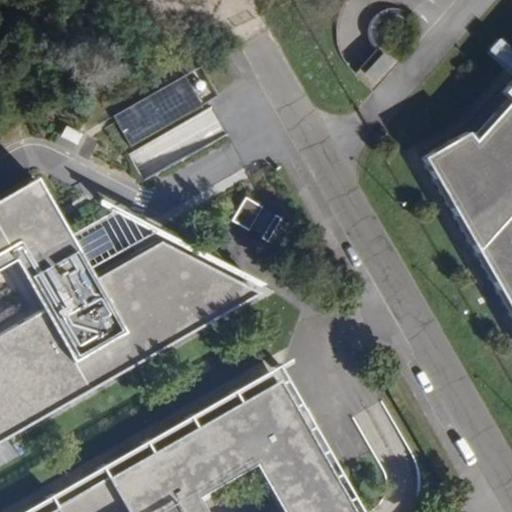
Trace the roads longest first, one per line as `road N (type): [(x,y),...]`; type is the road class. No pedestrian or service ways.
road 1 (residential): [(253,40),(511,489)]
road 2 (unknown): [(319,463),(273,416),(238,411),(147,449),(49,511)]
road 3 (unknown): [(393,82),(511,150)]
